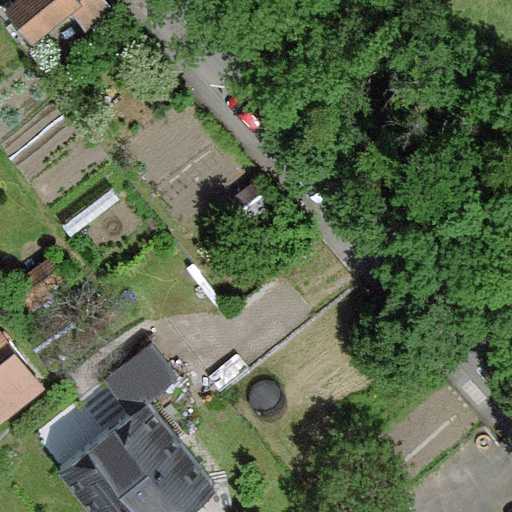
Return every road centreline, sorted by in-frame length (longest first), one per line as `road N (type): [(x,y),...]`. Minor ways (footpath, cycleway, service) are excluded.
road 1 (motorway): [(0,354),(269,219),(511,110)]
road 2 (residential): [(169,0),(511,396)]
